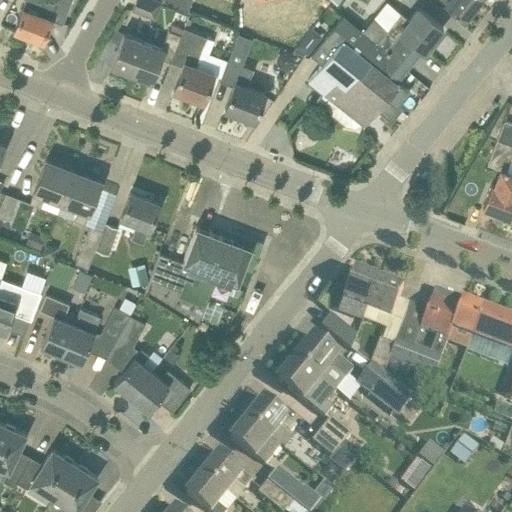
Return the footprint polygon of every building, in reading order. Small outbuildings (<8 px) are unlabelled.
[(63,22),(71,0),(54,0),(54,1),(50,0),(25,0),(14,28),(43,39),(51,18),(63,22)] [(159,0),(135,0),(133,7),(155,16),(161,0),(159,0)] [(191,10),(188,9),(171,2),(171,0),(169,0),(168,2),(191,11),(191,10)] [(445,0),(446,1),(465,16),(478,0),(445,0)] [(385,49),(407,67),(423,48),(425,49),(425,48),(442,26),(443,26),(444,26),(419,6),(409,18),(401,12),(387,29),(372,17),(362,29),(343,14),(342,15),(376,42),(384,49),(385,49)] [(369,51),(376,42),(342,15),(311,53),(322,62),(308,79),(309,80),(309,79),(324,91),(338,73),(346,79),(357,66),(360,69),(369,58),(366,55),(370,51),(369,51)] [(169,28),(182,33),(184,26),(172,22),(169,28)] [(182,33),(171,60),(182,65),(174,87),(204,99),(214,71),(196,64),(207,35),(184,26),(182,33)] [(109,38),(119,42),(124,31),(115,28),(109,38)] [(171,60),(182,33),(169,28),(162,45),(144,39),(132,72),(153,79),(161,57),(171,60)] [(144,39),(124,31),(119,42),(111,64),(132,72),(144,39)] [(357,66),(346,79),(345,80),(338,74),(325,92),(353,114),(364,123),(363,123),(364,124),(379,107),(389,115),(396,106),(397,106),(410,90),(398,80),(397,80),(407,67),(385,49),(384,49),(376,42),(369,51),(370,51),(366,55),(369,58),(360,69),(357,66)] [(219,79),(234,84),(225,107),(255,118),(265,91),(247,84),(254,68),(227,58),(219,79)] [(306,116),(297,123),(303,131),(312,124),(306,116)] [(46,158),(35,189),(30,201),(41,205),(46,193),(62,199),(74,169),(46,158)] [(511,212),(511,172),(501,168),(495,183),(492,182),(483,205),(511,216),(511,212)] [(74,169),(62,199),(78,206),(73,218),(84,222),(89,210),(90,210),(101,179),(74,169)] [(130,190),(121,215),(137,221),(131,236),(143,241),(149,226),(150,226),(159,201),(130,190)] [(0,214),(10,218),(18,196),(6,191),(0,206),(0,214)] [(109,257),(106,256),(117,226),(106,222),(89,267),(103,272),(109,257)] [(88,267),(94,251),(102,229),(90,224),(75,262),(88,267)] [(198,324),(208,299),(236,310),(262,241),(234,230),(232,237),(196,224),(183,260),(160,251),(144,292),(198,324)] [(41,247),(45,236),(30,230),(26,241),(41,247)] [(57,248),(46,243),(42,254),(53,258),(57,248)] [(129,272),(132,285),(148,282),(145,268),(129,272)] [(79,269),(75,281),(88,286),(93,275),(79,269)] [(367,309),(375,288),(379,279),(355,269),(343,300),(367,309)] [(2,276),(0,282),(0,328),(6,330),(13,312),(30,318),(40,292),(2,277),(2,276)] [(374,325),(379,314),(391,318),(403,322),(410,304),(398,300),(403,288),(379,279),(375,288),(367,309),(363,321),(374,325)] [(435,289),(427,311),(410,304),(403,322),(394,346),(383,374),(403,388),(403,387),(411,368),(434,377),(447,343),(452,329),(471,336),(472,337),(479,317),(483,308),(435,289)] [(40,309),(54,314),(41,343),(62,352),(81,307),(80,307),(74,321),(64,317),(70,302),(47,293),(40,309)] [(115,341),(136,302),(126,296),(119,308),(115,305),(100,332),(115,341)] [(115,341),(131,349),(146,322),(130,314),(136,302),(115,341)] [(82,361),(86,351),(95,330),(101,315),(81,307),(62,352),(82,361)] [(479,317),(472,337),(511,352),(511,319),(483,308),(479,317)] [(322,326),(337,339),(351,350),(357,336),(331,315),(322,326)] [(296,359),(336,392),(354,370),(338,358),(338,357),(313,337),(296,359)] [(382,375),(383,374),(394,346),(382,341),(380,340),(370,366),(372,366),(372,367),(382,375)] [(173,362),(179,354),(170,346),(164,354),(173,362)] [(114,381),(131,394),(137,387),(152,369),(143,361),(149,353),(142,347),(135,355),(114,381)] [(303,401),(319,414),(325,418),(333,408),(327,404),(336,392),(296,359),(278,381),(303,401)] [(372,367),(357,387),(393,413),(400,418),(414,400),(401,390),(403,388),(383,374),(382,375),(372,367)] [(137,387),(131,394),(148,409),(161,393),(176,405),(191,387),(168,368),(161,376),(152,369),(137,387)] [(247,419),(271,439),(281,427),(290,434),(296,427),(287,419),(287,418),(263,399),(247,419)] [(321,431),(341,448),(341,447),(351,435),(331,418),(321,431)] [(231,439),(255,459),(255,458),(265,466),(280,447),(270,440),(271,439),(247,419),(231,439)] [(2,421),(0,424),(0,464),(9,468),(3,479),(14,485),(17,481),(29,459),(16,452),(26,432),(2,421)] [(345,475),(357,460),(341,448),(321,431),(312,442),(331,457),(328,461),(345,475)] [(455,447),(470,457),(477,446),(462,436),(455,447)] [(504,446),(493,438),(488,445),(500,452),(504,446)] [(433,469),(444,455),(430,443),(418,457),(433,469)] [(53,447),(47,455),(41,465),(29,459),(17,481),(28,486),(31,481),(54,495),(75,461),(53,447)] [(356,450),(351,456),(357,460),(360,463),(364,457),(356,450)] [(219,454),(203,474),(210,480),(227,494),(228,495),(238,483),(245,490),(252,482),(242,474),(243,473),(219,454)] [(68,504),(63,511),(91,511),(99,503),(86,494),(98,475),(75,461),(54,495),(68,504)] [(267,481),(292,501),(305,511),(311,511),(321,501),(304,487),(302,489),(277,469),(267,481)] [(227,494),(210,480),(203,474),(186,494),(208,511),(225,511),(219,507),(228,495),(227,494)] [(279,511),(283,511),(292,501),(267,481),(257,493),(279,511)]
